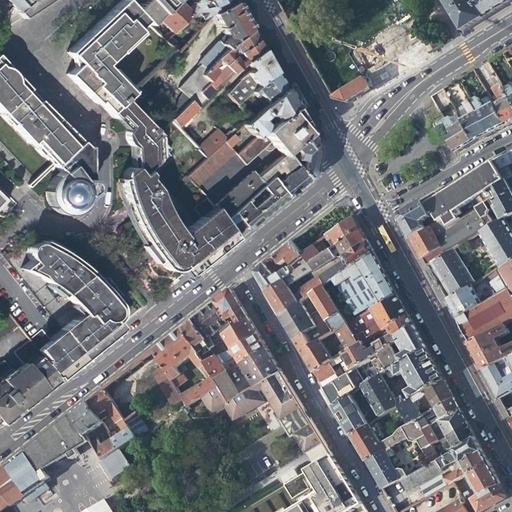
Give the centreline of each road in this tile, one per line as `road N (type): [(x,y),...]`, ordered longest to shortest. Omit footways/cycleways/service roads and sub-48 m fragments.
road 1 (residential): [(344,164),(511,464)]
road 2 (residential): [(379,511),(229,262)]
road 3 (unknown): [(196,57),(137,164),(165,145),(198,64)]
road 4 (tertiary): [(511,20),(420,78),(344,164)]
road 5 (tertiary): [(163,314),(0,443)]
road 6 (residential): [(252,0),(344,164)]
road 7 (tertiary): [(344,164),(229,262)]
road 8 (residential): [(392,202),(511,134)]
